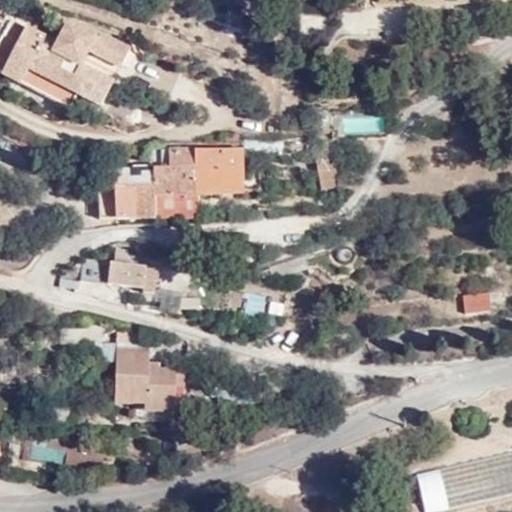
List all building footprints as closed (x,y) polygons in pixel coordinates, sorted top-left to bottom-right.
[(27,26),(1,77),(20,87),(28,72),(100,109),(114,80),(87,66),(92,55),(120,70),(131,47),(102,33),(100,36),(67,19),(56,42),(27,26)] [(173,160),(158,161),(159,187),(203,187),(201,149),(201,143),(193,142),(173,144),(173,160)] [(337,155),(354,154),(354,143),(337,143),(337,155)] [(201,149),(203,187),(246,187),(244,150),(201,149)] [(321,185),(340,183),(337,157),(319,157),(321,185)] [(118,162),(118,211),(157,211),(159,187),(158,161),(118,162)] [(94,196),(98,218),(110,215),(106,194),(94,196)] [(109,287),(110,287),(110,299),(148,301),(146,288),(156,288),(156,267),(111,265),(110,265),(109,266),(109,287)] [(242,313),(262,317),(266,296),(246,292),(242,313)] [(465,293),(465,316),(490,316),(490,294),(465,293)] [(136,333),(117,333),(114,405),(144,407),(144,414),(175,415),(176,389),(184,389),(185,371),(177,371),(177,368),(175,368),(159,368),(157,363),(152,363),(152,348),(136,348),(136,333)] [(34,370),(1,368),(0,382),(34,384),(34,370)] [(16,388),(0,388),(0,405),(16,405),(16,388)] [(414,474),(423,511),(438,511),(448,510),(438,468),(414,474)]
